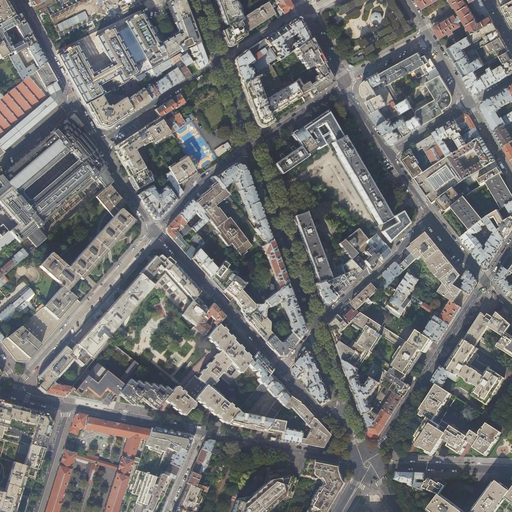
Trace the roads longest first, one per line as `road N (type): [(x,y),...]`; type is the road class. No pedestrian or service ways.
road 1 (residential): [(17,383),(155,229)]
road 2 (tertiary): [(485,280),(374,453)]
road 3 (tertiary): [(252,147),(317,326)]
road 4 (residential): [(155,229),(282,369)]
road 5 (residential): [(20,0),(100,145)]
road 6 (residential): [(317,326),(433,216)]
road 7 (residential): [(355,460),(200,431)]
road 8 (residential): [(219,61),(100,145)]
road 9 (residential): [(200,431),(67,405)]
road 10 (residential): [(380,465),(511,469)]
road 11 (residential): [(155,229),(202,179),(252,147)]
